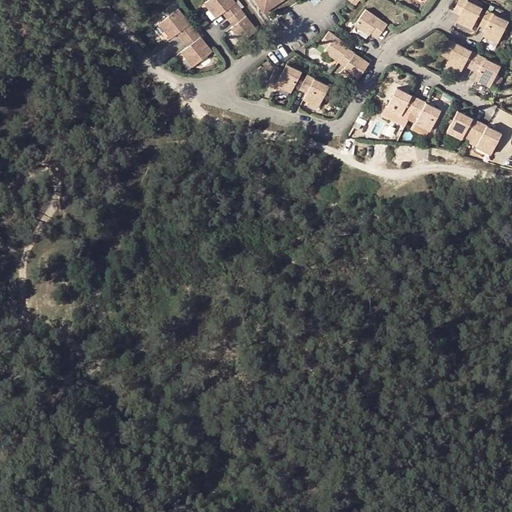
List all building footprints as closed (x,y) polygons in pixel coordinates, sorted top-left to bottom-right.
[(232,0),(208,0),(204,4),(217,19),(224,14),(228,20),(240,10),(232,0)] [(258,0),(267,12),(285,0),(258,0)] [(483,9),(465,0),(460,0),(454,11),(461,15),(458,22),(473,29),(483,9)] [(179,9),(160,24),(173,39),(179,34),(184,40),(196,30),(179,9)] [(240,10),(228,20),(232,25),(230,26),(243,43),(257,32),(240,10)] [(366,10),(357,22),(355,26),(370,36),(371,33),(379,38),(388,24),(366,10)] [(509,24),(488,12),(481,26),(488,30),(485,36),(499,43),(509,24)] [(213,52),(196,30),(184,40),(188,46),(182,51),(194,66),(213,52)] [(351,46),(329,31),(319,44),(325,48),(324,50),(340,61),(349,49),(351,46)] [(452,38),(444,55),(451,58),(459,42),(452,38)] [(451,58),(448,64),(465,73),(469,65),(476,69),(483,55),(459,42),(451,58)] [(370,63),(349,49),(340,61),(344,65),(343,68),(359,79),(370,63)] [(508,68),(483,55),(476,69),(482,73),(479,80),(496,89),(508,68)] [(275,70),(268,85),(276,88),(277,85),(292,93),(295,87),(300,90),(308,75),(288,65),(283,75),(275,70)] [(332,87),(308,75),(300,90),(307,93),(304,100),(321,108),(332,87)] [(475,88),(485,93),(488,87),(478,82),(475,88)] [(395,87),(384,109),(401,117),(405,110),(412,114),(419,100),(395,87)] [(443,114),(419,100),(412,114),(418,117),(415,125),(432,134),(443,114)] [(457,110),(446,132),(463,140),(468,133),(474,137),(481,123),(457,110)] [(506,136),(481,123),(474,137),(480,140),(477,147),(494,156),(506,136)]
